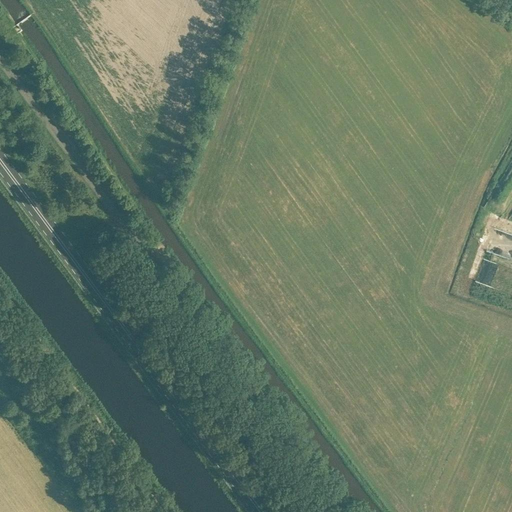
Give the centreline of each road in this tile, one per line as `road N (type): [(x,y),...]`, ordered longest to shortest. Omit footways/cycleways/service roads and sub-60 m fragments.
road 1 (unclassified): [(328,511),(0,75)]
road 2 (primary): [(261,511),(0,159)]
road 3 (track): [(0,312),(146,511)]
